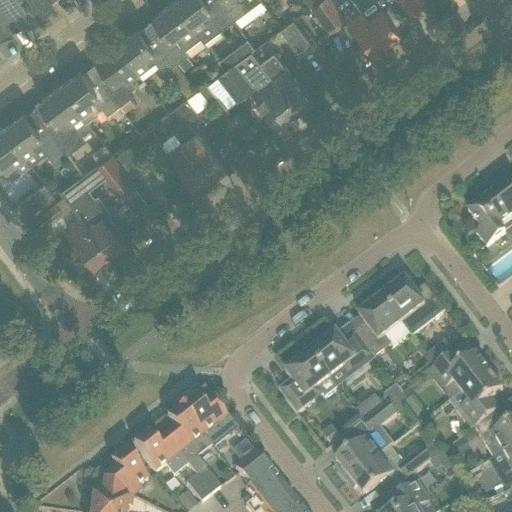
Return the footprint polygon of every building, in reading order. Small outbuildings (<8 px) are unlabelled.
[(0,0),(0,25),(7,35),(15,28),(12,24),(17,21),(20,25),(35,14),(25,0),(0,0)] [(25,0),(35,14),(50,2),(48,0),(25,0)] [(174,0),(173,2),(194,30),(199,38),(201,37),(204,41),(219,31),(231,21),(216,1),(208,7),(202,0),(174,0)] [(217,0),(216,1),(231,21),(259,0),(217,0)] [(259,0),(231,21),(237,29),(266,8),(259,0)] [(319,0),(312,6),(330,29),(344,18),(361,39),(373,55),(387,44),(353,0),(319,0)] [(353,0),(387,44),(401,33),(395,25),(391,20),(405,10),(409,14),(425,2),(424,0),(386,0),(380,5),(376,0),(353,0)] [(160,44),(175,64),(178,61),(184,69),(193,62),(187,54),(188,54),(184,49),(199,38),(194,30),(173,2),(152,17),(154,19),(168,38),(160,44)] [(146,25),(160,44),(168,38),(154,19),(146,25)] [(309,42),(293,20),(281,29),(297,51),(309,42)] [(160,44),(146,25),(138,31),(152,50),(160,44)] [(136,29),(116,44),(137,72),(147,65),(148,66),(154,62),(162,73),(166,70),(175,64),(160,44),(152,50),(138,31),(136,29)] [(238,60),(250,50),(252,49),(245,40),(231,50),(238,60)] [(137,72),(116,44),(96,60),(97,61),(111,80),(103,86),(118,106),(136,92),(132,87),(136,85),(130,77),(137,72)] [(238,60),(231,50),(217,60),(224,71),(238,60)] [(284,123),(298,112),(260,63),(250,50),(238,60),(224,71),(219,75),(235,96),(253,83),(284,123)] [(274,52),(260,63),(298,112),(312,102),(274,52)] [(89,67),(103,86),(111,80),(97,61),(89,67)] [(196,91),(175,64),(166,70),(187,97),(196,91)] [(103,86),(89,67),(81,74),(95,92),(103,86)] [(79,71),(59,87),(80,115),(85,122),(102,109),(107,114),(118,106),(103,86),(95,92),(81,74),(79,71)] [(235,96),(219,75),(206,83),(216,96),(223,106),(229,101),(235,96)] [(206,83),(199,89),(209,102),(216,96),(206,83)] [(46,129),(65,154),(79,144),(75,138),(82,133),(73,120),(80,115),(59,87),(39,102),(40,104),(54,123),(46,129)] [(196,91),(187,97),(197,110),(209,102),(199,89),(196,91)] [(162,116),(173,130),(185,121),(187,122),(199,113),(197,110),(187,97),(162,116)] [(32,110),(46,129),(54,123),(40,104),(32,110)] [(46,129),(32,110),(24,116),(38,135),(46,129)] [(54,163),(65,154),(46,129),(38,135),(24,116),(22,114),(3,128),(23,155),(32,148),(34,151),(40,146),(46,153),(49,157),(50,157),(54,163)] [(94,133),(85,122),(80,115),(73,120),(82,133),(75,138),(79,144),(94,133)] [(185,121),(173,130),(172,131),(174,134),(180,142),(209,180),(223,170),(194,132),(187,122),(185,121)] [(20,172),(30,165),(23,155),(3,128),(0,130),(0,170),(4,177),(8,174),(11,179),(20,172)] [(128,147),(136,157),(159,139),(151,129),(128,147)] [(196,191),(209,180),(180,142),(174,134),(161,145),(196,191)] [(23,155),(30,165),(46,153),(40,146),(34,151),(32,148),(23,155)] [(144,167),(136,157),(128,147),(115,157),(131,177),(144,167)] [(112,152),(96,165),(106,178),(121,196),(134,186),(137,184),(131,177),(115,157),(112,152)] [(96,165),(79,177),(90,190),(106,178),(96,165)] [(109,257),(123,247),(118,240),(125,235),(109,215),(112,212),(98,194),(95,197),(90,190),(79,177),(59,192),(71,208),(79,218),(109,257)] [(511,191),(503,179),(489,190),(493,195),(468,214),(481,231),(476,235),(487,249),(505,235),(499,227),(511,217),(511,219),(511,191)] [(30,214),(46,202),(53,197),(43,183),(36,189),(20,201),(30,214)] [(148,205),(134,186),(121,196),(134,215),(148,205)] [(63,213),(55,203),(36,219),(44,229),(63,213)] [(95,268),(109,257),(79,218),(65,229),(95,268)] [(384,298),(381,300),(401,326),(412,340),(445,314),(425,288),(415,296),(405,282),(394,291),(391,289),(383,295),(384,298)] [(358,339),(373,358),(375,360),(391,347),(386,341),(391,337),(390,335),(401,326),(381,300),(379,302),(376,301),(368,307),(368,310),(358,318),(369,331),(358,339)] [(348,378),(373,358),(358,339),(354,334),(342,344),(336,335),(310,355),(332,384),(345,374),(348,378)] [(291,383),(278,392),(297,417),(323,398),(325,400),(338,391),(332,384),(310,355),(285,374),(291,383)] [(426,376),(448,405),(461,395),(489,374),(475,356),(459,368),(452,358),(455,356),(454,355),(426,376)] [(470,434),(475,430),(498,412),(495,414),(487,404),(503,392),(489,374),(461,395),(448,405),(470,434)] [(385,404),(387,407),(397,399),(402,395),(397,388),(385,396),(385,404)] [(226,419),(226,420),(213,404),(214,403),(203,389),(191,398),(193,400),(180,411),(202,439),(210,450),(211,451),(235,431),(226,419)] [(402,406),(408,402),(402,395),(397,399),(402,406)] [(408,402),(402,406),(405,410),(414,421),(425,412),(414,398),(408,402)] [(402,406),(397,399),(387,407),(382,410),(362,426),(370,436),(371,437),(396,418),(396,417),(405,410),(402,406)] [(362,426),(382,410),(376,402),(356,417),(362,426)] [(197,460),(210,450),(202,439),(180,411),(166,421),(165,419),(154,427),(178,457),(186,467),(197,460)] [(502,456),(511,450),(511,423),(504,428),(496,415),(499,413),(498,412),(475,430),(493,461),(502,456)] [(429,420),(419,428),(427,438),(437,430),(429,420)] [(178,457),(154,427),(144,435),(146,437),(132,448),(144,464),(154,476),(164,468),(173,480),(187,469),(186,467),(178,457)] [(370,436),(335,463),(342,472),(339,474),(347,483),(391,449),(393,447),(380,430),(371,437),(370,436)] [(331,449),(340,441),(334,433),(324,440),(331,449)] [(458,446),(448,452),(454,462),(464,456),(458,446)] [(395,475),(398,472),(397,471),(404,466),(391,449),(347,483),(354,493),(357,491),(363,499),(395,475)] [(511,492),(511,450),(502,456),(508,466),(499,471),(511,492)] [(397,471),(398,472),(406,483),(431,463),(423,452),(404,466),(397,471)] [(93,477),(127,497),(147,482),(125,454),(111,464),(109,462),(93,475),(94,476),(93,477)] [(299,511),(255,455),(239,467),(234,471),(256,499),(244,509),(246,511),(299,511)] [(210,498),(220,490),(205,471),(195,478),(210,498)] [(125,511),(127,501),(127,497),(93,477),(92,479),(91,479),(88,499),(91,499),(89,511),(125,511)] [(195,478),(185,486),(200,505),(210,498),(195,478)] [(173,482),(166,487),(172,495),(179,489),(173,482)] [(417,511),(418,511),(429,505),(418,485),(408,491),(390,501),(396,511),(417,511)] [(477,488),(466,494),(472,507),(483,502),(477,488)] [(191,511),(196,509),(186,495),(177,502),(185,511),(191,511)]
